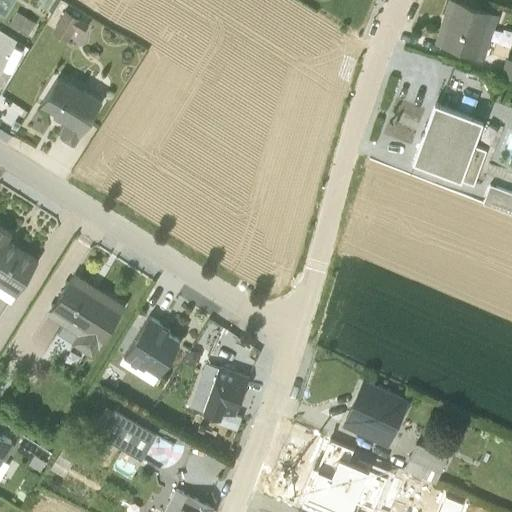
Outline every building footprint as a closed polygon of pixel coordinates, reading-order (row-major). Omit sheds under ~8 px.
[(35,8),(23,0),(13,0),(9,9),(28,20),(35,8)] [(81,17),(88,7),(76,0),(59,0),(51,15),(67,24),(73,12),(81,17)] [(496,0),(442,0),(434,28),(483,44),(496,0)] [(500,62),(511,65),(511,45),(504,43),(500,62)] [(74,131),(102,87),(83,74),(81,76),(57,61),(40,89),(55,98),(54,98),(53,101),(67,110),(59,122),(74,131)] [(411,147),(472,170),(473,169),(469,167),(481,135),(485,136),(485,135),(473,130),(482,105),(436,89),(424,120),(422,119),(411,147)] [(511,180),(488,171),(482,189),(511,200),(511,180)] [(11,220),(0,212),(0,281),(10,288),(15,280),(16,281),(37,247),(7,227),(11,220)] [(93,342),(124,291),(74,259),(48,300),(64,311),(59,319),(93,342)] [(161,310),(149,302),(123,342),(143,355),(145,352),(158,360),(178,328),(177,327),(178,325),(159,313),(161,310)] [(218,349),(202,396),(220,403),(223,396),(235,400),(248,361),(218,349)] [(407,387),(362,366),(343,410),(388,431),(407,387)] [(155,421),(105,392),(91,416),(141,445),(155,421)] [(164,452),(173,426),(156,420),(146,445),(164,452)] [(0,450),(14,429),(0,421),(0,450)] [(435,468),(446,443),(415,430),(404,456),(433,468),(435,468)] [(28,450),(39,458),(45,448),(33,441),(28,450)] [(155,511),(203,511),(213,494),(174,475),(155,511)]
